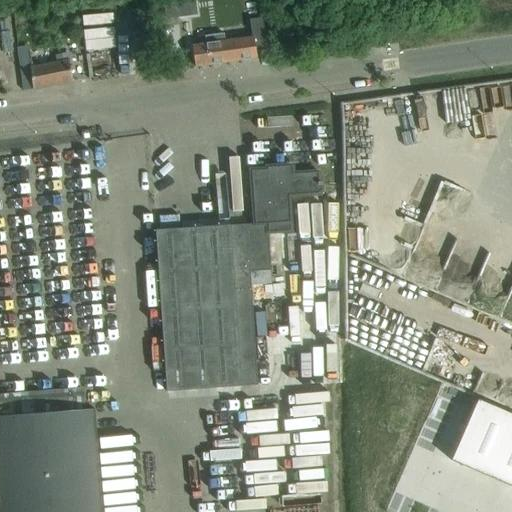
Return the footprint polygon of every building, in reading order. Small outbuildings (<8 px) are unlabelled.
[(206,44),(192,46),(192,47),(195,67),(255,59),(256,58),(255,49),(267,47),(264,27),(263,18),(260,0),(246,0),(250,20),(252,38),(224,42),(223,34),(205,37),(206,44)] [(177,4),(163,6),(165,20),(179,18),(177,4)] [(72,82),(67,53),(55,55),(57,62),(32,67),(29,51),(18,54),(22,91),(33,90),(72,82)] [(235,307),(252,306),(250,272),(271,271),(268,233),(291,232),(289,197),(320,195),(318,172),(284,174),(284,166),(266,167),(266,169),(250,170),(254,224),(245,225),(246,234),(230,235),(230,226),(232,267),(233,267),(235,307)] [(166,392),(257,386),(252,306),(235,307),(233,267),(232,267),(230,226),(155,231),(166,392)] [(0,511),(101,511),(99,477),(94,410),(84,411),(82,390),(0,396),(0,511)]
